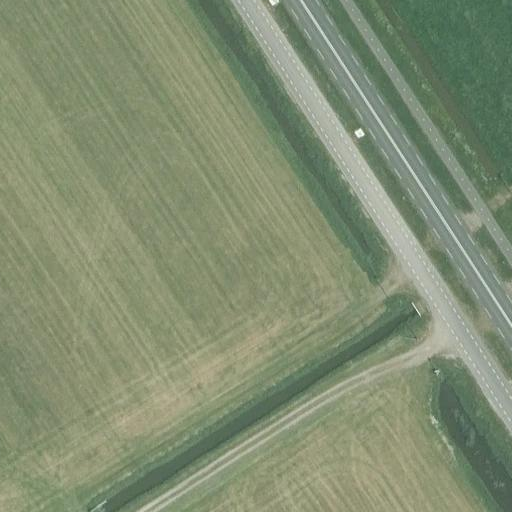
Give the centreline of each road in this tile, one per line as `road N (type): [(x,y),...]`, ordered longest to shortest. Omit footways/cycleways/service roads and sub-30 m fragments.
road 1 (unclassified): [(247,0),(511,414)]
road 2 (primary): [(299,0),(511,327)]
road 3 (track): [(511,297),(395,362)]
